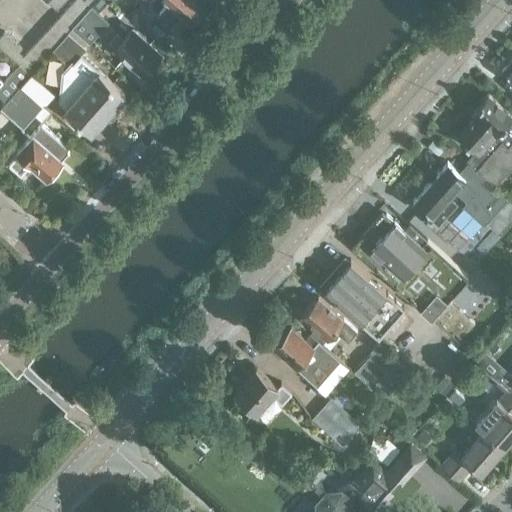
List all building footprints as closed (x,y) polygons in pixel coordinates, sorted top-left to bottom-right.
[(21,49),(3,33),(0,36),(0,48),(18,65),(28,74),(72,27),(72,26),(77,21),(96,0),(84,0),(83,1),(81,0),(74,0),(22,57),(18,53),(21,49)] [(66,0),(49,0),(47,3),(56,11),(66,0)] [(200,6),(201,5),(195,0),(145,0),(179,30),(191,17),(195,17),(201,11),(200,6)] [(109,20),(92,5),(77,21),(72,26),(72,27),(89,42),(109,20)] [(142,74),(148,67),(153,66),(158,60),(158,56),(159,54),(132,29),(123,39),(116,33),(108,42),(124,57),(121,61),(129,68),(132,65),(142,74)] [(124,94),(80,54),(87,47),(69,30),(52,49),(69,64),(63,70),(72,79),(59,94),(60,100),(67,106),(64,109),(90,133),(124,94)] [(511,57),(502,69),(511,77),(511,57)] [(0,94),(5,100),(20,83),(28,74),(18,65),(2,82),(0,79),(0,94)] [(23,126),(43,104),(20,83),(5,100),(0,106),(23,126)] [(468,162),(469,163),(493,184),(511,163),(511,115),(487,93),(473,109),(478,113),(459,134),(478,151),(468,162)] [(46,179),(49,175),(54,175),(57,171),(56,167),(63,160),(62,159),(68,152),(67,147),(41,124),(16,152),(18,153),(12,160),(24,170),(29,164),(46,179)] [(506,196),(493,184),(469,163),(460,173),(447,160),(412,199),(430,215),(429,216),(437,224),(457,202),(449,194),(454,189),(466,200),(462,204),(482,222),(506,196)] [(431,316),(468,274),(409,222),(404,228),(387,212),(354,249),(431,316)] [(378,336),(404,306),(351,258),(324,288),(378,336)] [(301,315),(314,327),(310,331),(319,340),(322,343),(326,338),(326,337),(333,329),(347,342),(357,330),(318,296),(301,315)] [(451,300),(436,316),(461,338),(475,322),(451,300)] [(340,358),(322,343),(319,340),(313,346),(291,326),(273,346),(317,384),(340,358)] [(371,350),(354,370),(384,396),(410,368),(379,340),(370,349),(371,350)] [(282,403),(292,391),(281,381),(277,386),(256,367),(234,390),(257,411),(272,394),(282,403)] [(203,375),(198,370),(183,386),(189,391),(203,375)] [(446,393),(454,384),(444,376),(437,385),(446,393)] [(511,436),(511,385),(499,400),(496,397),(474,422),(485,431),(503,447),(511,436)] [(459,406),(465,399),(456,390),(449,397),(459,406)] [(330,396),(321,407),(351,433),(361,422),(330,396)] [(351,433),(321,407),(312,417),(342,443),(351,433)] [(401,448),(414,432),(406,425),(393,440),(401,448)] [(425,444),(432,436),(424,429),(417,437),(425,444)] [(473,465),(481,472),(503,447),(485,431),(463,456),(456,449),(442,465),(459,480),(473,465)] [(326,510),(324,511),(352,511),(354,510),(355,511),(372,511),(400,482),(424,455),(410,443),(395,461),(386,470),(372,458),(338,496),(350,507),(344,511),(341,509),(326,510)]
